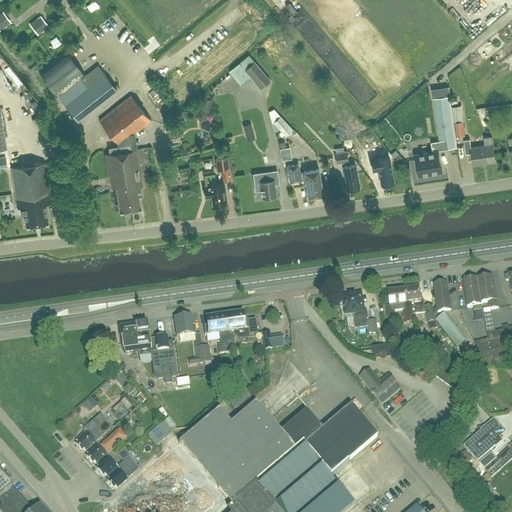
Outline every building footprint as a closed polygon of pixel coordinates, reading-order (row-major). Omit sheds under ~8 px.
[(1,12),(0,13),(0,28),(9,22),(1,12)] [(39,17),(30,24),(37,34),(47,27),(39,17)] [(83,73),(66,51),(39,71),(56,94),(83,73)] [(248,54),(238,62),(260,87),(270,79),(248,54)] [(478,59),(472,62),(475,69),(481,66),(478,59)] [(82,78),(93,92),(70,110),(78,120),(118,87),(99,65),(82,78)] [(119,145),(151,120),(131,95),(99,120),(119,145)] [(440,148),(449,147),(456,146),(449,95),(433,97),(438,133),(439,139),(440,148)] [(292,129),(273,108),(268,111),(271,123),(272,122),(284,135),(292,129)] [(465,134),(463,120),(454,121),(456,135),(465,134)] [(253,133),(250,123),(242,125),(245,135),(253,133)] [(483,137),(484,144),(471,146),(470,139),(464,139),(466,153),(471,152),(473,164),(495,161),(492,135),(483,137)] [(306,148),(310,146),(303,138),(300,140),(306,148)] [(415,153),(419,175),(442,171),(438,149),(440,148),(439,139),(431,141),(433,150),(415,153)] [(139,185),(142,185),(136,148),(105,153),(110,188),(113,204),(118,203),(119,210),(140,207),(138,195),(141,194),(139,185)] [(336,163),(348,161),(346,150),(334,152),(336,163)] [(221,169),(223,180),(230,179),(226,155),(215,157),(217,170),(221,169)] [(381,184),(393,182),(389,160),(372,163),(373,169),(378,168),(381,184)] [(45,203),(51,202),(45,162),(11,167),(17,207),(20,207),(21,214),(24,213),(26,225),(48,221),(45,203)] [(289,181),(302,178),(301,171),(299,171),(298,163),(286,165),(289,181)] [(347,189),(359,187),(355,164),(343,165),(347,189)] [(307,195),(322,193),(318,168),(301,171),(302,178),(303,184),(305,184),(307,195)] [(274,182),(278,182),(277,170),(253,173),(255,189),(261,188),(262,196),(275,195),(274,182)] [(213,204),(226,202),(223,182),(215,183),(214,173),(203,174),(205,187),(204,187),(206,197),(212,196),(213,204)] [(489,311),(498,309),(495,287),(493,287),(492,279),(478,281),(481,305),(488,304),(489,311)] [(481,305),(478,281),(463,283),(467,309),(473,308),(474,313),(482,311),(481,305)] [(438,314),(450,312),(446,286),(434,288),(438,314)] [(415,317),(425,315),(426,325),(435,324),(433,308),(425,309),(424,302),(421,303),(419,290),(406,292),(409,317),(415,317)] [(416,323),(415,317),(409,317),(406,292),(388,295),(390,308),(386,308),(388,321),(396,320),(395,313),(403,312),(405,324),(416,323)] [(347,321),(354,320),(354,323),(368,321),(367,313),(363,313),(361,297),(343,299),(345,316),(347,316),(347,321)] [(224,318),(228,347),(233,346),(232,338),(231,338),(230,333),(247,331),(248,336),(257,335),(255,320),(243,322),(242,315),(224,318)] [(176,338),(194,336),(193,327),(192,328),(190,318),(174,320),(176,338)] [(229,354),(228,347),(224,318),(205,320),(206,327),(203,328),(204,337),(208,337),(208,336),(218,335),(219,347),(217,347),(218,356),(229,354)] [(378,334),(376,322),(368,323),(370,335),(378,334)] [(134,326),(119,328),(120,340),(121,339),(122,352),(124,354),(150,351),(154,378),(157,381),(164,380),(164,386),(176,384),(171,343),(167,344),(166,338),(153,340),(148,341),(146,324),(134,326)] [(495,366),(511,361),(511,329),(508,330),(508,327),(503,329),(503,331),(494,334),(487,336),(488,341),(495,366)] [(264,351),(272,350),(269,336),(262,337),(264,351)] [(488,341),(484,342),(474,344),(481,359),(486,369),(495,366),(488,341)] [(189,367),(213,363),(213,360),(210,360),(208,348),(194,349),(196,361),(188,362),(189,367)] [(381,360),(381,362),(386,361),(385,359),(390,359),(389,348),(373,350),(375,361),(381,360)] [(461,382),(441,368),(434,377),(454,391),(461,382)] [(396,386),(396,385),(389,378),(380,385),(369,372),(360,380),(371,393),(377,401),(382,407),(400,392),(395,386),(396,386)] [(178,375),(179,385),(192,384),(191,374),(178,375)] [(144,386),(152,394),(156,390),(148,382),(144,386)] [(300,511),(333,484),(329,480),(331,478),(330,478),(346,463),(374,437),(347,407),(302,448),(302,447),(295,452),(255,405),(230,426),(218,412),(178,446),(115,501),(124,511),(300,511)] [(85,453),(104,436),(92,423),(83,431),(85,433),(75,442),(77,445),(75,446),(81,453),(83,451),(85,453)] [(496,449),(503,443),(498,438),(504,433),(496,423),(487,431),(484,428),(481,431),(481,432),(464,448),(477,464),(495,448),(496,449)] [(99,448),(106,456),(124,440),(117,433),(99,448)] [(95,465),(106,456),(99,448),(97,445),(86,455),(88,457),(86,458),(91,465),(93,463),(95,465)] [(492,479),(511,461),(511,452),(509,449),(497,460),(484,471),(492,479)] [(492,454),(480,465),(484,471),(497,460),(492,454)] [(441,462),(445,467),(451,462),(446,455),(442,458),(444,460),(441,462)] [(106,478),(117,468),(107,458),(96,467),(98,469),(96,471),(102,478),(104,476),(106,478)] [(114,488),(116,490),(133,476),(128,470),(134,464),(129,458),(120,466),(125,472),(122,475),(118,470),(107,479),(108,481),(107,483),(112,490),(114,488)] [(43,511),(40,508),(34,511),(32,511),(12,489),(12,488),(1,476),(0,477),(0,511),(43,511)] [(377,477),(369,484),(374,489),(382,481),(377,477)]
